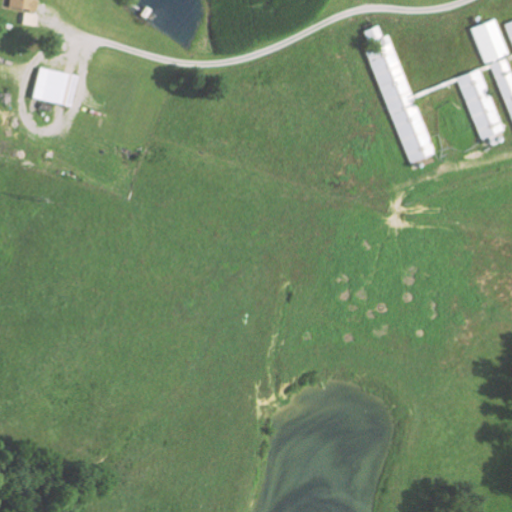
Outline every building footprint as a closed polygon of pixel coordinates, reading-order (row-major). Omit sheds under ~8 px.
[(34,10),(35,0),(9,0),(8,7),(34,10)] [(483,63),(508,54),(495,18),(470,27),(483,63)] [(390,33),(381,36),(378,24),(364,29),(370,49),(368,50),(406,163),(431,154),(390,33)] [(511,73),(506,57),(490,63),(511,123),(511,73)] [(32,97),(69,106),(76,75),(39,66),(32,97)] [(456,76),(480,139),(503,130),(479,67),(456,76)]
